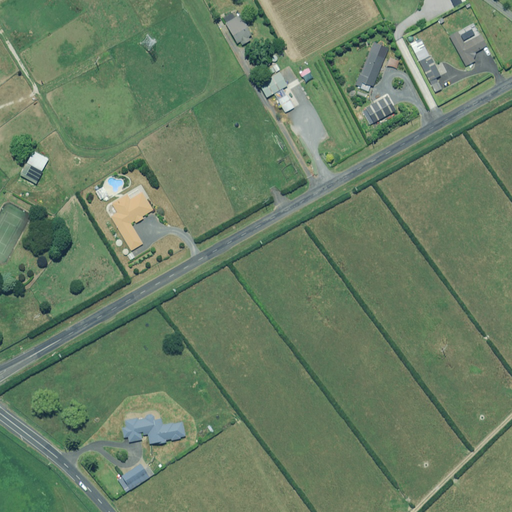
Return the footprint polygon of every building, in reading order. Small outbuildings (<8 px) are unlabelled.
[(235,18),(232,13),(223,18),(237,44),(241,42),(243,46),(254,40),(240,15),(235,18)] [(467,27),(461,16),(457,18),(463,29),(467,27)] [(465,44),(458,31),(449,36),(466,66),(475,61),(471,54),(486,45),(481,36),(465,44)] [(385,57),(372,52),(362,75),(360,74),(355,86),(370,92),(385,57)] [(442,76),(431,55),(420,61),(436,92),(442,89),(437,79),(442,76)] [(282,89),(287,86),(280,73),(259,84),(267,97),(273,94),(284,113),(294,107),(286,93),(285,94),(282,89)] [(386,100),(384,97),(366,108),(374,123),(396,110),(389,99),(386,100)] [(42,172),(27,164),(21,175),(36,184),(42,172)] [(105,197),(100,190),(93,194),(98,201),(105,197)] [(153,210),(142,192),(130,199),(127,194),(112,203),(118,212),(111,216),(132,250),(143,244),(131,223),(135,221),(137,223),(143,218),(142,216),(153,210)] [(136,257),(133,252),(128,255),(131,261),(136,257)] [(145,416),(145,419),(139,419),(139,418),(125,420),(126,427),(122,428),(124,438),(129,437),(129,442),(142,440),(141,432),(144,432),(144,435),(148,434),(150,444),(166,442),(166,441),(185,438),(183,422),(163,425),(162,418),(154,419),(153,415),(145,416)] [(149,477),(140,464),(122,476),(131,489),(149,477)]
